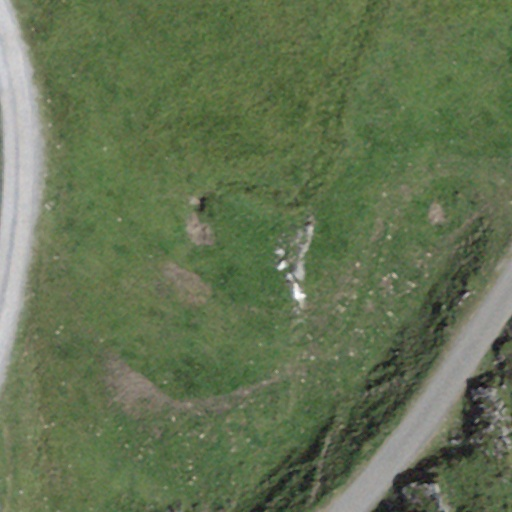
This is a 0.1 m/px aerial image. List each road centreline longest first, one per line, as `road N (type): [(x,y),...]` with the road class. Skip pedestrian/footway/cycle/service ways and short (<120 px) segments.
road 1 (track): [(0,26),(23,139),(22,207),(0,327)]
road 2 (tertiary): [(511,287),(401,455),(351,511)]
